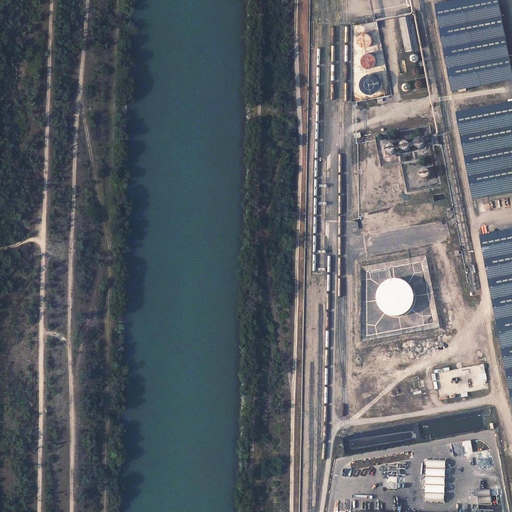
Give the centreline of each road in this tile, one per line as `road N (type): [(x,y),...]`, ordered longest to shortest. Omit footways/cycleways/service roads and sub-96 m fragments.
road 1 (track): [(85,0),(68,346),(70,511)]
road 2 (track): [(38,511),(51,0)]
road 3 (track): [(251,511),(261,0)]
road 4 (track): [(292,511),(296,0)]
road 5 (track): [(293,385),(260,226)]
road 6 (track): [(107,242),(79,93)]
road 7 (track): [(296,88),(260,226)]
road 8 (track): [(71,380),(107,263)]
